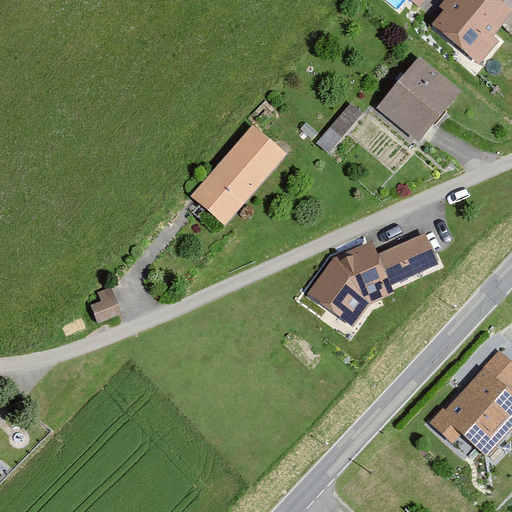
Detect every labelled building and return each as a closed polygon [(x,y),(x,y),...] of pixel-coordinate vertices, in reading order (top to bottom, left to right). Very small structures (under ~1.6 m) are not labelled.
[(511,10),(498,0),(454,0),(433,25),(479,62),(511,21),(511,10)] [(422,60),(380,108),(421,143),(463,94),(422,60)] [(333,150),(364,109),(352,99),(320,140),(333,150)] [(256,127),(193,199),(224,226),(287,154),(256,127)] [(424,235),(377,254),(390,285),(437,265),(424,235)] [(333,259),(306,296),(354,329),(370,306),(392,289),(390,285),(377,254),(370,242),(333,259)] [(511,419),(511,407),(478,378),(440,423),(480,456),(511,419)]
